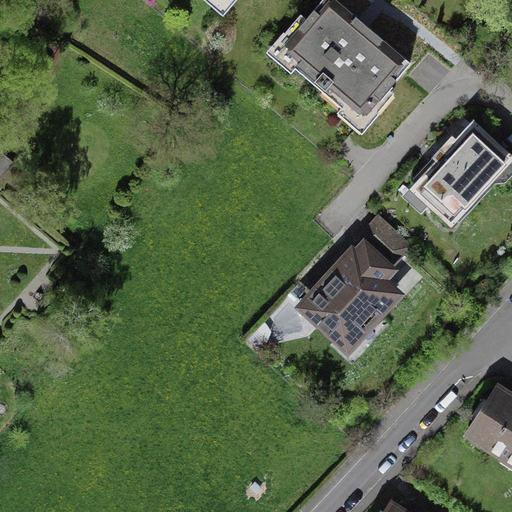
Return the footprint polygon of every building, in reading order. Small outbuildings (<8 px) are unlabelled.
[(299,63),(297,65),(344,106),(346,104),(363,118),(410,63),(369,28),(336,0),(322,0),(281,48),(299,63)] [(412,179),(419,185),(415,189),(450,221),(508,158),(473,125),(447,154),(441,148),(431,158),(412,179)] [(370,271),(381,259),(390,267),(410,246),(378,216),(358,238),(367,246),(355,258),(352,255),(339,269),(306,305),(339,335),(367,304),(376,313),(394,294),(370,271)] [(511,396),(497,387),(468,431),(488,444),(487,446),(511,462),(511,396)] [(404,511),(391,503),(384,511),(404,511)]
